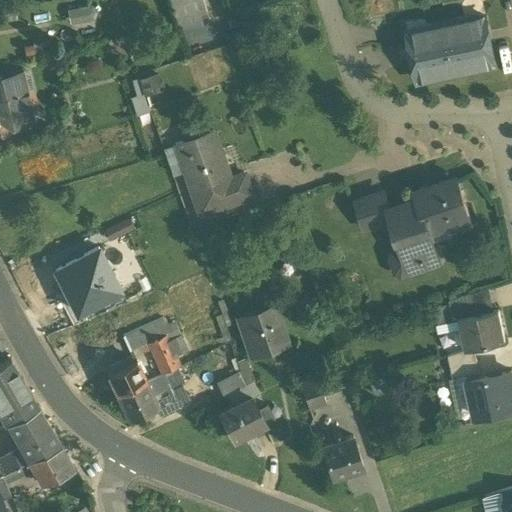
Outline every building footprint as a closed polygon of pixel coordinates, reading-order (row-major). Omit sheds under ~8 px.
[(201,0),(167,0),(175,25),(206,17),(201,0)] [(66,9),(69,24),(97,19),(94,4),(66,9)] [(485,16),(446,24),(456,71),(494,63),(485,16)] [(446,24),(408,32),(418,79),(456,71),(446,24)] [(203,88),(229,79),(218,47),(192,56),(203,88)] [(0,115),(10,114),(12,122),(11,123),(12,127),(13,126),(13,124),(34,119),(35,121),(37,121),(36,116),(32,117),(25,91),(29,90),(24,68),(21,69),(22,73),(0,77),(0,115)] [(154,69),(138,74),(145,96),(155,93),(154,88),(159,86),(154,69)] [(182,139),(171,143),(196,218),(254,197),(245,169),(230,173),(215,128),(198,134),(198,128),(189,120),(181,123),(179,134),(182,139)] [(390,208),(388,209),(392,219),(401,247),(394,249),(391,256),(396,271),(402,274),(421,268),(424,262),(423,259),(425,258),(424,255),(437,250),(432,235),(433,235),(431,229),(453,222),(455,227),(472,222),(457,178),(431,186),(426,184),(419,186),(417,191),(419,199),(390,208)] [(380,192),(359,198),(357,204),(365,228),(392,219),(388,209),(390,208),(385,194),(380,192)] [(57,271),(76,312),(119,291),(100,250),(57,271)] [(489,285),(470,291),(474,310),(493,307),(489,285)] [(453,318),(458,317),(458,313),(474,310),(470,291),(449,298),(453,318)] [(274,305),(238,317),(251,356),(253,355),(252,349),(280,340),(281,346),(287,344),(274,305)] [(474,310),(458,313),(458,317),(465,348),(470,346),(472,346),(506,338),(499,305),(493,307),(474,310)] [(163,315),(157,318),(165,334),(177,328),(173,320),(167,323),(163,315)] [(165,334),(157,318),(146,323),(153,339),(165,334)] [(146,323),(123,334),(130,350),(148,342),(153,339),(146,323)] [(180,333),(177,328),(165,334),(167,339),(180,333)] [(187,349),(180,333),(167,339),(175,356),(187,349)] [(153,339),(148,342),(162,374),(164,373),(175,367),(179,366),(175,356),(167,339),(165,334),(153,339)] [(465,348),(446,354),(451,376),(478,369),(472,346),(465,348)] [(133,355),(109,366),(111,371),(108,373),(118,395),(147,381),(137,359),(135,360),(133,355)] [(237,371),(242,386),(244,385),(255,380),(243,357),(234,361),(237,371)] [(5,424),(38,407),(10,359),(0,364),(0,416),(4,425),(5,424)] [(183,383),(175,367),(164,373),(171,388),(181,384),(183,383)] [(511,372),(511,368),(466,378),(474,413),(511,404),(511,372)] [(225,394),(242,386),(237,371),(214,382),(222,396),(225,394)] [(162,374),(147,381),(155,399),(172,391),(171,388),(164,373),(162,374)] [(317,376),(300,382),(308,407),(325,401),(317,376)] [(147,381),(118,395),(129,418),(155,406),(157,405),(155,399),(147,381)] [(188,400),(181,384),(171,388),(172,391),(178,405),(188,400)] [(225,394),(230,405),(249,396),(244,385),(242,386),(225,394)] [(172,391),(155,399),(157,405),(155,406),(160,416),(179,407),(178,405),(172,391)] [(230,405),(220,411),(233,437),(264,421),(258,407),(252,395),(249,396),(230,405)] [(266,403),(258,407),(264,421),(265,423),(273,418),(266,403)] [(5,424),(28,461),(61,445),(38,407),(5,424)] [(352,434),(321,445),(331,477),(363,466),(352,434)] [(28,461),(4,472),(8,481),(33,469),(41,483),(74,468),(61,445),(28,461)] [(0,474),(0,499),(0,500),(10,496),(0,474)] [(511,485),(501,489),(504,503),(511,501),(511,485)] [(501,489),(485,495),(488,511),(505,511),(506,510),(504,503),(501,489)]
